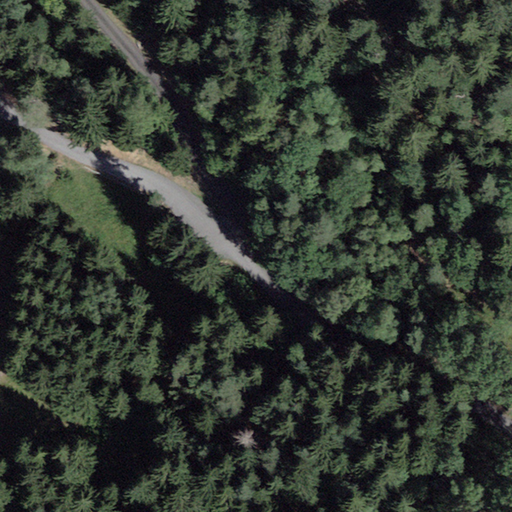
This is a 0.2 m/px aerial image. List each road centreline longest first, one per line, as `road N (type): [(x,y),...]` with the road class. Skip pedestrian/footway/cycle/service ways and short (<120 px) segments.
road 1 (unclassified): [(231,230),(322,338),(468,396),(511,427)]
road 2 (unclassified): [(83,0),(165,91),(207,169),(235,200),(243,220),(231,230)]
road 3 (unclassified): [(0,111),(64,150),(145,177),(210,236),(231,230)]
